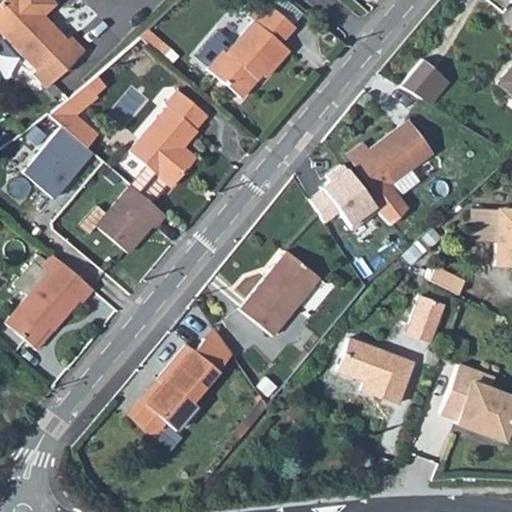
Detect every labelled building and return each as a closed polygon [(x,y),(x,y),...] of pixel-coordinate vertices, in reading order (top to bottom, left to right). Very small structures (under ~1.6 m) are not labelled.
[(58,2),(56,0),(0,0),(0,31),(36,69),(31,73),(46,88),(86,50),(71,35),(67,38),(49,20),(44,26),(39,21),(45,15),(58,2)] [(251,76),(256,71),(260,74),(264,78),(287,51),(279,44),(293,27),(262,1),(247,18),(251,22),(238,37),(226,27),(196,62),(238,99),(255,80),(251,76)] [(39,21),(44,26),(49,20),(45,15),(39,21)] [(511,98),(511,62),(495,84),(511,98)] [(260,74),(256,71),(251,76),(255,80),(260,74)] [(84,84),(46,116),(60,128),(61,129),(97,99),(84,84)] [(181,148),(196,131),(194,129),(205,116),(175,90),(162,105),(165,108),(127,152),(143,166),(163,184),(167,187),(189,164),(176,153),(181,148)] [(374,194),(376,193),(385,207),(377,215),(390,228),(407,212),(396,199),(418,183),(409,169),(429,155),(406,122),(366,151),(361,144),(346,154),(374,194)] [(61,129),(60,128),(21,174),(51,200),(90,154),(61,129)] [(189,164),(193,158),(181,148),(176,153),(189,164)] [(374,212),(340,165),(324,182),(307,201),(323,226),(336,215),(347,231),(374,212)] [(147,203),(163,184),(143,166),(126,185),(129,188),(147,203)] [(105,216),(96,209),(77,231),(86,238),(95,228),(121,251),(147,223),(155,230),(165,218),(147,203),(129,188),(105,216)] [(511,211),(496,210),(493,267),(511,269),(511,260),(511,211)] [(269,337),(317,278),(284,252),(237,310),(269,337)] [(45,328),(50,332),(76,303),(79,305),(91,291),(51,257),(40,271),(45,276),(3,325),(29,346),(45,328)] [(433,269),(427,282),(456,296),(463,283),(433,269)] [(309,313),(334,285),(322,274),(297,303),(309,313)] [(406,326),(430,335),(440,307),(417,298),(406,326)] [(430,335),(406,326),(403,335),(426,344),(430,335)] [(34,350),(50,332),(45,328),(29,346),(34,350)] [(226,359),(230,355),(212,329),(202,341),(226,359)] [(358,392),(394,406),(410,364),(345,340),(333,372),(361,383),(358,392)] [(143,431),(153,431),(161,421),(173,432),(194,407),(189,403),(226,359),(202,341),(192,352),(185,347),(154,382),(159,386),(131,420),(143,431)] [(475,373),(456,367),(438,415),(456,422),(454,425),(472,431),(473,429),(484,433),(484,436),(502,442),(511,412),(511,399),(488,390),(471,384),(475,373)] [(492,380),(475,373),(471,384),(488,390),(492,380)] [(131,420),(159,386),(154,382),(126,415),(131,420)]
